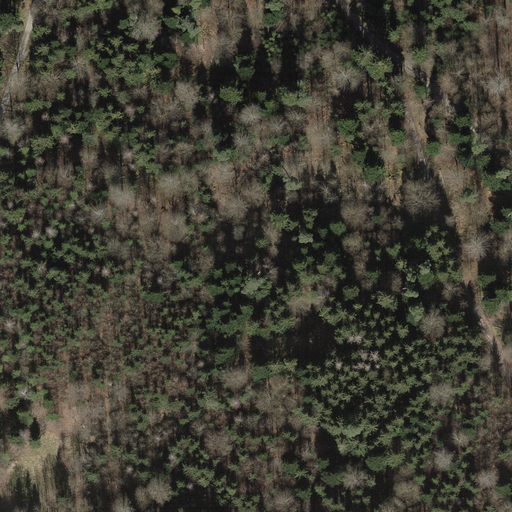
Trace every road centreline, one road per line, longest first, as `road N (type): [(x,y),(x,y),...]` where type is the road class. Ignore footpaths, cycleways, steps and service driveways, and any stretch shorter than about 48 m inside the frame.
road 1 (track): [(388,57),(449,253),(511,383)]
road 2 (track): [(511,152),(439,84),(388,57)]
road 3 (track): [(0,123),(38,0)]
